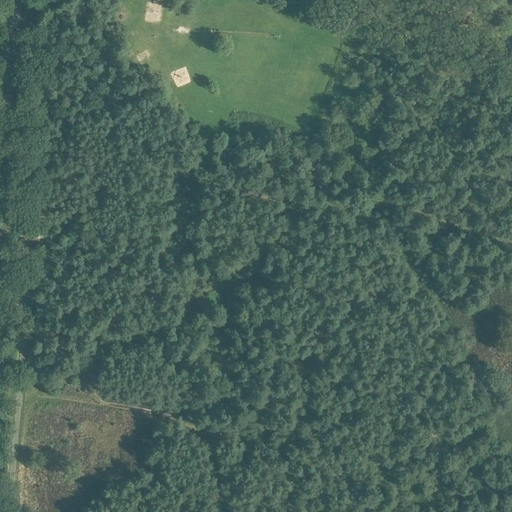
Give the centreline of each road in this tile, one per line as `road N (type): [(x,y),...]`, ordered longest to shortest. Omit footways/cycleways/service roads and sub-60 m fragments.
road 1 (track): [(303,204),(272,242),(176,323),(106,351),(90,378),(103,402)]
road 2 (secondary): [(0,197),(15,0)]
road 3 (track): [(224,511),(203,428),(103,402)]
